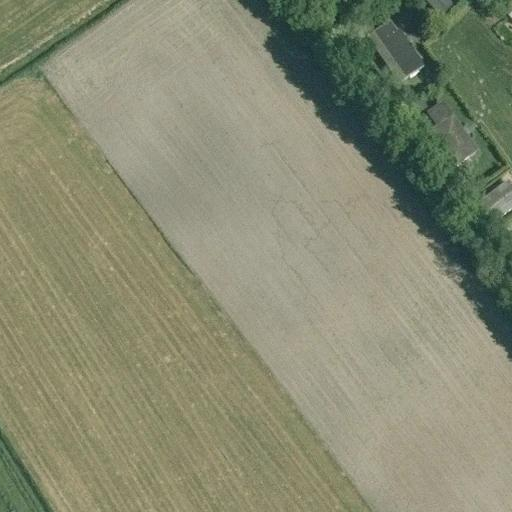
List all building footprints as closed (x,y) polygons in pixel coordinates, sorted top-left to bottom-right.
[(452,0),(428,0),(443,13),(454,1),(452,0)] [(401,11),(396,4),(390,9),(395,15),(401,11)] [(511,18),(511,17),(499,28),(508,38),(511,34),(511,18)] [(380,31),(369,39),(399,82),(410,74),(411,76),(422,69),(390,23),(379,30),(380,31)] [(420,49),(432,42),(421,24),(409,31),(420,49)] [(424,110),(418,102),(408,108),(414,117),(424,110)] [(428,135),(452,168),(467,158),(469,158),(475,154),(475,152),(471,146),(469,146),(440,106),(426,116),(436,130),(428,135)] [(479,179),(464,190),(469,197),(485,186),(479,179)] [(511,192),(492,203),(499,216),(511,209),(511,192)]
